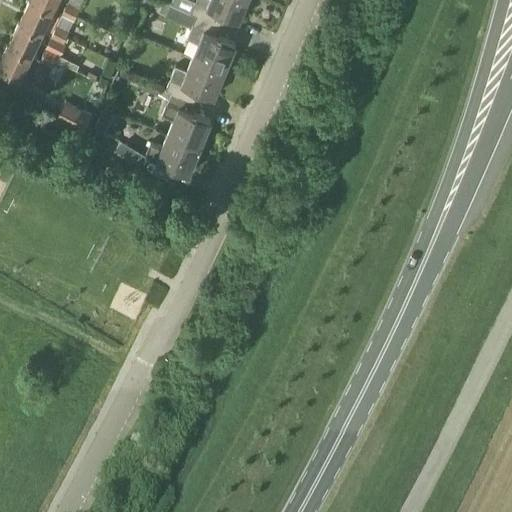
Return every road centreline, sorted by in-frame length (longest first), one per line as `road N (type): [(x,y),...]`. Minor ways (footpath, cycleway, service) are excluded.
road 1 (residential): [(63,511),(153,342),(171,325),(311,0)]
road 2 (primary): [(298,511),(441,217)]
road 3 (trunk): [(500,0),(441,217)]
road 4 (tertiary): [(411,511),(511,310)]
road 5 (trunk): [(441,217),(511,74)]
